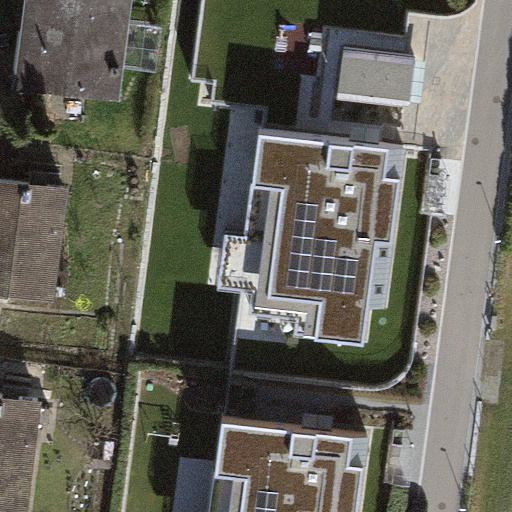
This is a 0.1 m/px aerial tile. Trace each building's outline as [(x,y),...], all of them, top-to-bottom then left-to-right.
[(43,20),(36,79),(112,89),(123,0),(34,0),(32,19),(43,20)] [(352,97),(422,97),(422,46),(352,46),(352,97)] [(408,141),(263,123),(242,284),(311,293),(307,327),(365,335),(369,300),(388,303),(408,141)] [(63,186),(0,177),(0,283),(49,290),(63,186)] [(34,400),(0,396),(0,501),(21,504),(34,400)] [(355,511),(365,431),(226,415),(214,511),(355,511)]
